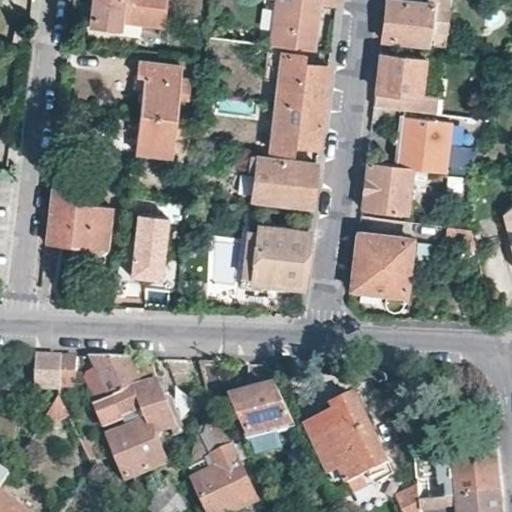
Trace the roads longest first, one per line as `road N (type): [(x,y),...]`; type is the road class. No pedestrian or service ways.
road 1 (residential): [(358,0),(323,336)]
road 2 (residential): [(52,0),(18,324)]
road 3 (residential): [(323,336),(18,324)]
road 4 (residential): [(498,343),(323,336)]
